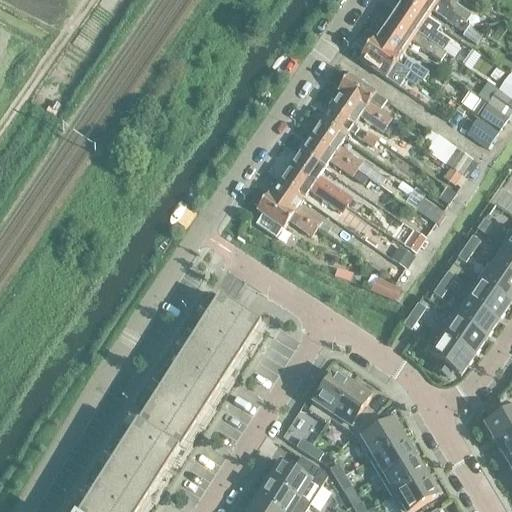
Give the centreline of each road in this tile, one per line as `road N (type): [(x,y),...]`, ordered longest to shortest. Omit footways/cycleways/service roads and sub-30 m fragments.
road 1 (residential): [(26,511),(199,234),(358,0)]
road 2 (residential): [(325,321),(206,511)]
road 3 (track): [(0,122),(84,0)]
road 4 (residential): [(432,414),(387,361),(325,321)]
road 5 (residential): [(325,321),(216,246)]
